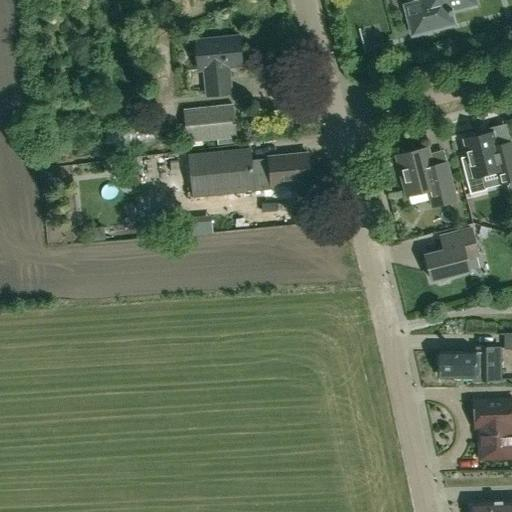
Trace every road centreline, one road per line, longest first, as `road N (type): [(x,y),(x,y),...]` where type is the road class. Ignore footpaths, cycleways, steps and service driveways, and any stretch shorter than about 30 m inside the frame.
road 1 (unclassified): [(429,511),(335,121)]
road 2 (residential): [(335,121),(511,76)]
road 3 (unclassified): [(335,121),(304,0)]
